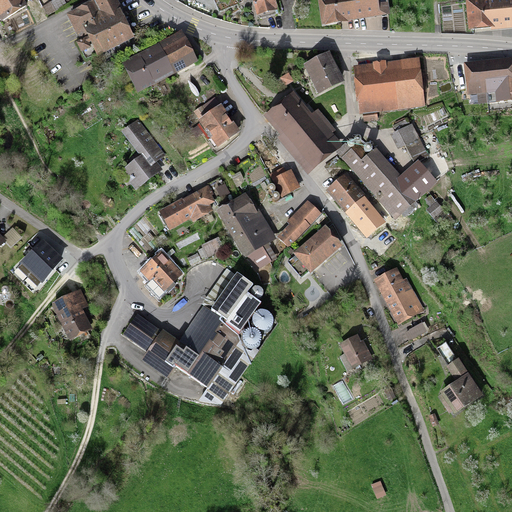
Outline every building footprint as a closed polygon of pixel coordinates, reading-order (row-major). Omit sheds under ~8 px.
[(0,0),(0,15),(3,21),(26,6),(21,0),(0,0)] [(56,0),(44,7),(48,15),(66,5),(63,0),(56,0)] [(78,45),(86,61),(129,39),(116,12),(120,11),(114,0),(102,0),(69,17),(82,43),(78,45)] [(239,0),(214,0),(220,12),(241,3),(239,0)] [(276,9),(275,9),(272,0),(254,0),(256,5),(255,5),(255,6),(256,6),(260,18),(278,13),(276,9)] [(387,3),(386,0),(323,0),(326,20),(376,13),(375,5),(387,3)] [(470,0),(473,26),(511,22),(511,0),(497,0),(498,3),(489,4),(488,0),(470,0)] [(138,88),(193,59),(182,38),(127,66),(138,88)] [(328,58),(308,67),(315,80),(312,81),(314,84),(312,85),(316,94),(340,82),(328,58)] [(365,121),(377,120),(376,111),(421,106),(420,92),(425,91),(423,74),(417,75),(416,60),(357,68),(365,121)] [(488,104),(511,101),(511,72),(511,63),(468,68),(471,95),(487,93),(488,104)] [(326,139),(333,132),(316,112),(309,118),(292,99),(270,118),(312,168),(334,149),(326,139)] [(219,146),(237,133),(220,109),(202,122),(219,146)] [(393,126),(396,132),(410,125),(407,119),(393,126)] [(125,133),(145,159),(127,173),(136,185),(155,171),(153,169),(157,166),(154,162),(162,156),(150,140),(151,140),(141,126),(140,127),(137,123),(125,133)] [(411,125),(398,132),(414,164),(428,157),(411,125)] [(396,217),(415,200),(374,154),(369,158),(359,147),(351,155),(346,149),(340,154),(396,217)] [(325,167),(330,173),(342,163),(337,157),(325,167)] [(232,173),(242,189),(261,177),(250,161),(232,173)] [(294,191),(286,174),(281,170),(270,176),(282,198),(294,191)] [(367,234),(382,222),(345,178),(331,191),(367,234)] [(211,211),(207,205),(213,201),(211,197),(213,195),(216,202),(229,195),(221,180),(200,192),(204,199),(201,200),(198,193),(162,213),(170,228),(191,216),(194,221),(211,211)] [(254,268),(266,260),(261,253),(268,248),(265,243),(270,240),(244,197),(220,212),(227,228),(229,227),(254,268)] [(428,211),(434,218),(443,210),(437,203),(428,211)] [(310,207),(279,239),(288,248),(319,216),(310,207)] [(339,247),(325,231),(288,262),(301,278),(339,247)] [(11,235),(3,242),(10,249),(17,242),(11,235)] [(217,241),(198,250),(202,258),(208,256),(208,257),(224,249),(222,245),(220,246),(217,241)] [(62,263),(43,244),(23,264),(42,283),(62,263)] [(187,258),(191,265),(201,260),(198,253),(187,258)] [(151,282),(146,286),(159,299),(167,292),(164,289),(180,275),(161,256),(143,273),(151,282)] [(393,273),(378,282),(400,322),(415,313),(412,308),(419,305),(411,291),(405,294),(393,273)] [(207,319),(223,329),(247,295),(253,287),(237,276),(207,319)] [(71,338),(88,329),(79,311),(88,306),(80,291),(54,304),(71,338)] [(261,305),(247,295),(223,329),(239,340),(242,336),(240,335),(261,305)] [(306,327),(315,321),(311,314),(301,320),(306,327)] [(125,335),(150,353),(161,337),(161,336),(156,333),(158,331),(138,317),(125,335)] [(207,319),(184,353),(185,373),(207,388),(208,387),(239,340),(223,329),(207,319)] [(184,353),(161,337),(150,353),(144,362),(167,378),(175,366),(185,373),(184,353)] [(353,367),(368,358),(357,337),(341,346),(353,367)] [(243,343),(239,340),(208,387),(225,399),(259,350),(256,348),(255,349),(253,349),(252,349),(250,349),(249,349),(248,348),(246,347),(245,346),(244,345),(244,344),(243,343)] [(457,360),(448,367),(459,383),(443,394),(455,412),(480,395),(457,360)] [(380,481),(368,488),(377,504),(389,497),(380,481)]
